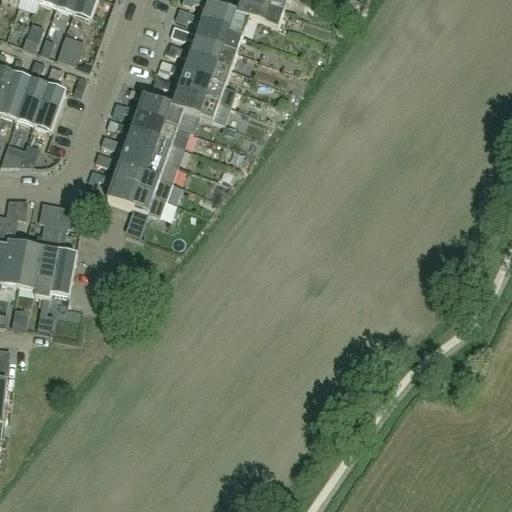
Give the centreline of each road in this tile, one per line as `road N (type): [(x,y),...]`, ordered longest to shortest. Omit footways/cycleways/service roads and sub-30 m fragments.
road 1 (residential): [(65,197),(136,0)]
road 2 (residential): [(97,317),(115,216),(65,197)]
